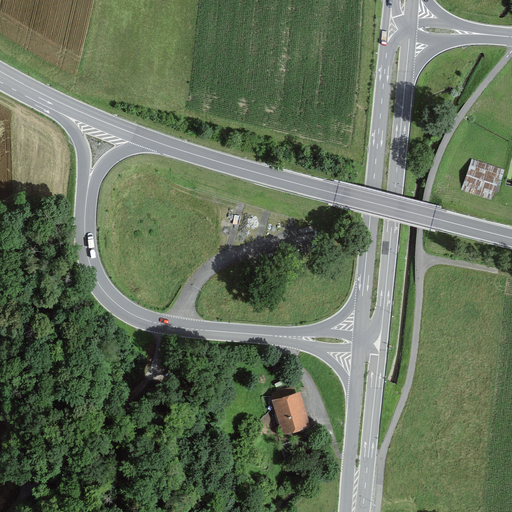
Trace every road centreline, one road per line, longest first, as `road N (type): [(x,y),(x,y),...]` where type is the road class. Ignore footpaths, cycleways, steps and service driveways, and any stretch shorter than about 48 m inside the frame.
road 1 (secondary): [(511,237),(153,141)]
road 2 (secondary): [(285,336),(179,327),(121,307),(92,271),(86,199)]
road 3 (secondary): [(381,328),(404,83)]
road 4 (track): [(163,324),(145,382),(14,511)]
road 5 (secondary): [(387,46),(365,285)]
road 6 (secondary): [(357,511),(377,366)]
road 7 (secondary): [(153,141),(30,87)]
road 8 (secondary): [(30,87),(76,133),(86,199)]
